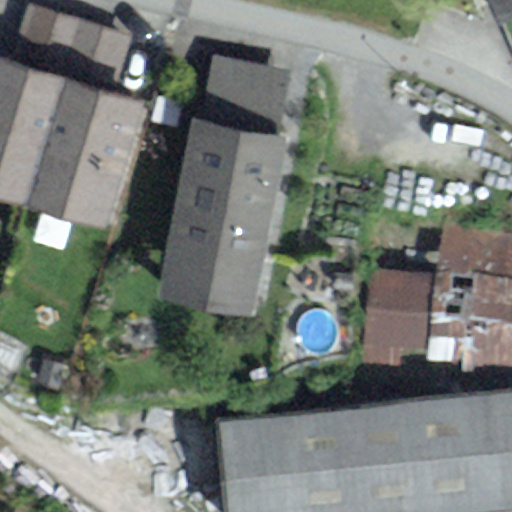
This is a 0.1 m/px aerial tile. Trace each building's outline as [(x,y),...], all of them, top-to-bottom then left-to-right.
[(511,0),(488,0),(499,27),(511,22),(511,0)] [(29,4),(10,63),(68,81),(112,96),(131,37),(29,4)] [(215,57),(202,122),(275,137),(289,72),(215,57)] [(0,198),(25,207),(68,81),(10,63),(0,59),(0,198)] [(112,96),(68,81),(25,207),(104,234),(144,105),(112,96)] [(193,120),(153,300),(248,320),(288,140),(275,137),(202,122),(193,120)] [(511,229),(441,221),(435,275),(372,268),(361,364),(511,381),(511,229)] [(511,391),(216,421),(224,511),(492,511),(511,510),(511,391)]
